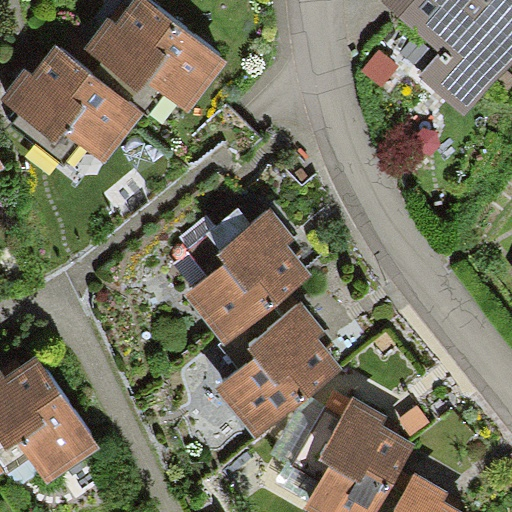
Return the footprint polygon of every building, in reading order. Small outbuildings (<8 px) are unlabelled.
[(124,0),(87,62),(185,122),(223,60),(124,0)] [(479,113),(493,97),(494,98),(511,77),(511,2),(509,0),(386,0),(409,21),(395,37),(479,113)] [(49,52),(0,103),(0,105),(83,184),(133,131),(49,52)] [(173,292),(213,352),(309,288),(268,228),(173,292)] [(216,411),(265,464),(350,387),(302,333),(216,411)] [(35,360),(0,380),(0,442),(31,495),(94,458),(35,360)] [(283,501),(300,511),(361,511),(406,443),(345,404),(283,501)] [(409,511),(436,511),(416,501),(409,511)]
